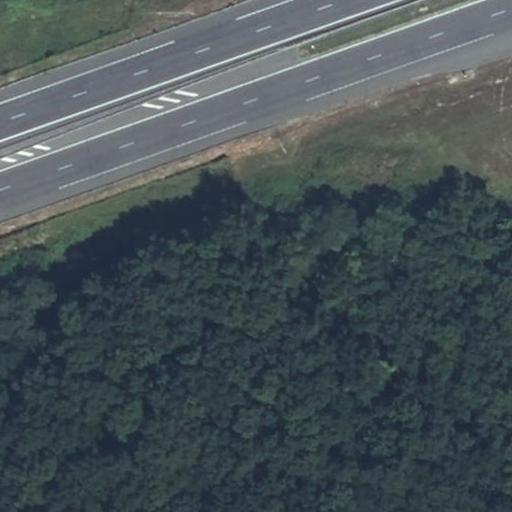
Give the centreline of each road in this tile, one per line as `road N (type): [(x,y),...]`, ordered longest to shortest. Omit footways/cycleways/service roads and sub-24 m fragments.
road 1 (motorway): [(0,189),(511,9)]
road 2 (motorway): [(346,0),(0,122)]
